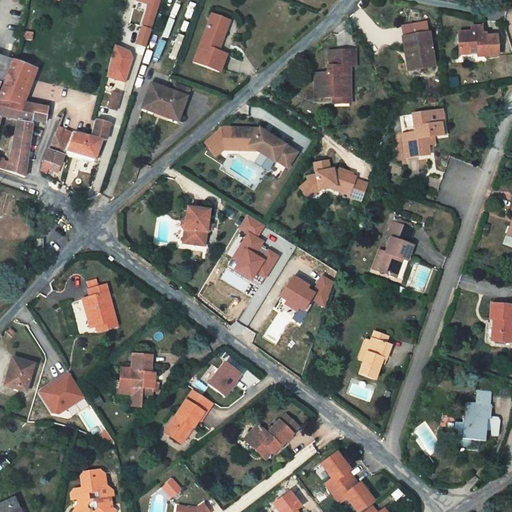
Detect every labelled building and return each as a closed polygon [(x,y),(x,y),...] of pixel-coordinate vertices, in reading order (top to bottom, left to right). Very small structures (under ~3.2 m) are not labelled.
[(144,23),(153,26),(161,0),(142,0),(150,2),(144,23)] [(194,62),(219,72),(227,54),(219,50),(230,22),(212,15),(194,62)] [(151,28),(142,25),(137,43),(146,46),(151,28)] [(469,43),(456,44),(457,66),(468,65),(467,61),(475,60),(476,68),(495,67),(495,47),(484,47),(484,45),(480,45),(479,38),(470,38),(469,43)] [(405,64),(406,74),(407,80),(418,79),(431,77),(427,44),(400,48),(402,64),(405,64)] [(130,54),(115,47),(106,79),(126,84),(133,61),(130,54)] [(0,79),(2,80),(10,57),(0,53),(0,79)] [(2,80),(0,85),(0,165),(23,173),(27,157),(35,121),(45,123),(49,106),(20,101),(31,64),(10,57),(2,80)] [(314,82),(313,95),(319,95),(319,106),(329,107),(348,108),(350,78),(354,78),(355,61),(328,59),(328,74),(326,74),(326,82),(314,82)] [(145,107),(157,112),(159,109),(180,117),(188,98),(174,93),(153,85),(145,107)] [(177,85),(174,93),(188,98),(191,90),(177,85)] [(121,98),(112,95),(108,111),(117,112),(121,98)] [(179,121),(180,117),(159,109),(157,112),(179,121)] [(76,131),(68,152),(96,159),(96,157),(98,156),(104,140),(106,141),(111,125),(95,121),(91,135),(76,131)] [(436,124),(429,125),(431,137),(435,136),(438,136),(436,124)] [(429,125),(406,129),(408,146),(396,148),(400,172),(423,169),(422,159),(421,151),(428,150),(436,149),(435,136),(431,137),(429,125)] [(53,152),(66,157),(66,156),(68,152),(76,131),(62,128),(53,152)] [(259,128),(222,128),(205,143),(216,156),(224,150),(257,150),(269,157),(274,150),(279,153),(276,159),(288,166),(297,150),(269,133),(267,136),(265,134),(264,131),(259,128)] [(274,150),(269,157),(275,160),(276,159),(279,153),(274,150)] [(53,152),(47,167),(61,172),(66,157),(53,152)] [(68,152),(66,156),(87,161),(88,160),(95,162),(96,159),(68,152)] [(257,155),(254,163),(267,168),(270,160),(257,155)] [(361,199),(367,182),(354,177),(355,175),(352,173),(353,171),(339,167),(338,169),(334,173),(329,170),(327,159),(313,161),(316,173),(307,174),(307,178),(299,185),(308,196),(319,187),(329,185),(348,192),(348,194),(361,199)] [(209,209),(186,208),(185,218),(182,221),(182,228),(185,230),(184,244),(207,244),(207,232),(211,230),(212,222),(208,220),(209,209)] [(264,242),(257,238),(264,226),(247,216),(239,229),(247,234),(233,258),(240,262),(236,269),(252,278),(256,272),(265,278),(278,256),(268,249),(262,259),(256,255),(264,242)] [(386,247),(381,262),(375,281),(392,287),(399,268),(403,269),(409,254),(404,252),(409,239),(389,232),(384,246),(386,247)] [(511,252),(511,239),(510,238),(504,236),(499,248),(511,252)] [(372,279),(375,281),(381,262),(378,261),(372,279)] [(315,292),(308,288),(310,285),(294,276),(282,297),(287,300),(285,304),(297,311),(300,305),(305,308),(315,292)] [(324,306),(333,282),(323,276),(316,287),(319,290),(313,301),(324,306)] [(105,290),(88,295),(90,302),(86,303),(90,318),(87,319),(91,333),(96,331),(97,336),(116,331),(105,290)] [(511,312),(511,309),(488,308),(487,325),(492,325),(491,344),(509,346),(511,312)] [(369,340),(366,349),(359,370),(355,382),(369,387),(375,370),(376,366),(379,367),(384,353),(381,352),(383,345),(369,340)] [(355,368),(359,370),(366,349),(362,348),(355,368)] [(149,363),(130,361),(129,376),(118,374),(114,400),(128,402),(126,414),(137,415),(139,404),(140,396),(149,397),(149,400),(153,400),(155,391),(150,390),(151,382),(147,381),(149,363)] [(219,369),(208,384),(226,396),(236,381),(235,380),(241,373),(225,362),(219,369)] [(32,371),(11,365),(2,392),(24,399),(32,371)] [(85,403),(70,379),(61,384),(64,389),(59,392),(56,388),(40,398),(53,419),(58,420),(85,403)] [(193,392),(187,401),(205,412),(211,403),(193,392)] [(473,394),(472,406),(486,406),(486,395),(473,394)] [(149,405),(149,400),(149,397),(140,396),(139,404),(149,405)] [(205,412),(187,401),(165,432),(180,442),(191,426),(195,428),(205,412)] [(472,406),(461,405),(459,425),(452,424),(450,445),(458,445),(458,447),(468,448),(468,442),(483,443),(484,432),(488,432),(488,437),(495,438),(496,421),(495,418),(487,418),(488,406),(486,406),(472,406)] [(280,422),(273,428),(288,442),(294,436),(280,422)] [(184,445),(195,428),(191,426),(180,442),(184,445)] [(256,434),(242,448),(256,462),(263,455),(266,459),(274,452),(276,454),(288,442),(273,428),(262,440),(256,434)] [(239,446),(242,448),(256,434),(253,432),(239,446)] [(342,468),(328,451),(312,464),(324,478),(317,483),(333,502),(340,497),(351,510),(367,498),(352,481),(350,482),(340,470),(342,468)] [(274,452),(266,459),(269,462),(276,454),(274,452)] [(262,468),(269,462),(266,459),(263,455),(256,462),(262,468)] [(113,511),(112,503),(115,503),(114,497),(111,494),(109,494),(107,480),(103,476),(85,478),(83,483),(84,493),(75,494),(70,499),(71,506),(80,511),(113,511)] [(169,485),(163,490),(166,494),(172,489),(169,485)] [(166,494),(163,490),(159,494),(167,503),(176,495),(172,489),(166,494)] [(0,505),(0,511),(18,511),(12,499),(0,505)]
